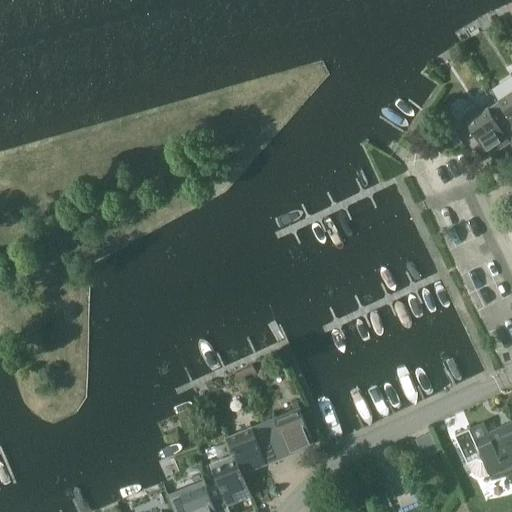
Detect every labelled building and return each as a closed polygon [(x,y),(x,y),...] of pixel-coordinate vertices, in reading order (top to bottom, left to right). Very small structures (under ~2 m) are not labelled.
[(511,91),(499,100),(511,119),(511,91)] [(511,119),(499,100),(466,121),(481,144),(475,147),(483,160),(500,148),(495,142),(506,135),(511,144),(511,119)] [(452,126),(444,131),(453,147),(461,142),(452,126)] [(253,365),(244,369),(248,379),(257,375),(253,365)] [(244,369),(235,373),(239,383),(248,379),(244,369)] [(300,407),(265,421),(280,458),(315,444),(312,437),(302,412),(300,407)] [(243,473),(280,458),(265,421),(227,436),(236,458),(237,458),(243,473)] [(470,427),(455,433),(468,461),(472,470),(480,476),(489,472),(492,478),(497,477),(503,475),(508,473),(511,471),(511,421),(489,432),(475,439),(470,427)] [(429,432),(416,438),(424,454),(437,448),(429,432)] [(218,482),(206,487),(216,511),(230,511),(225,498),(235,494),(237,501),(252,495),(249,488),(243,473),(237,458),(236,458),(212,468),(218,482)] [(216,511),(206,487),(171,501),(175,511),(216,511)]
